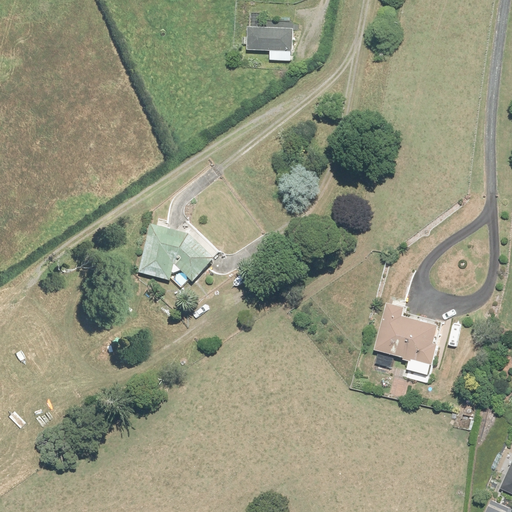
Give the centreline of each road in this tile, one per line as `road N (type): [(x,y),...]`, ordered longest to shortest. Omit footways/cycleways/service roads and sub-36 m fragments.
road 1 (unknown): [(503,0),(489,77),(488,221)]
road 2 (unknown): [(488,221),(488,286),(470,312),(419,317),(413,300),(427,265)]
